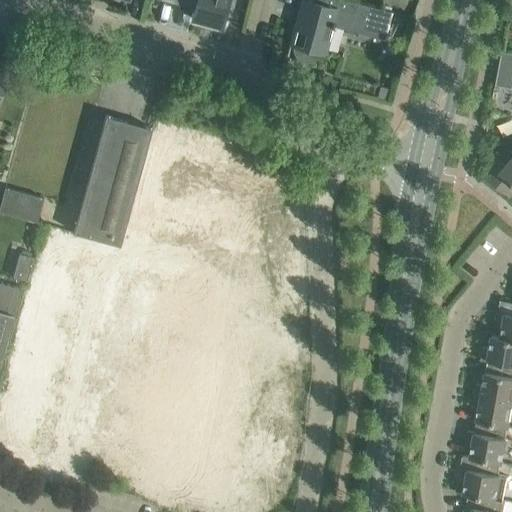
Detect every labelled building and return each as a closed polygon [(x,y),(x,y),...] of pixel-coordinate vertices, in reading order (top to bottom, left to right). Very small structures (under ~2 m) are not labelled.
[(196,0),(192,18),(220,25),(227,0),(196,0)] [(309,0),(309,1),(305,0),(302,0),(290,44),(293,44),(293,50),(294,54),(297,58),(301,61),(306,63),(311,62),(315,60),(319,57),(321,52),(325,53),(332,26),(334,26),(385,39),(390,18),(356,9),(357,2),(349,0),(309,0)] [(22,41),(11,38),(8,50),(19,53),(22,41)] [(119,244),(151,132),(152,128),(106,115),(73,232),(119,244)] [(511,182),(511,156),(505,165),(497,158),(484,174),(510,196),(510,195),(504,191),(511,182)] [(0,211),(36,221),(42,197),(4,186),(0,200),(0,211)] [(27,281),(34,258),(20,254),(13,277),(27,281)] [(285,461),(284,452),(282,438),(279,429),(276,421),(272,413),(268,405),(263,397),(266,390),(257,385),(256,387),(250,380),(244,373),(238,367),(232,361),(225,355),(240,297),(235,296),(238,286),(240,287),(246,267),(211,258),(203,287),(126,267),(104,348),(105,349),(101,362),(138,372),(128,409),(109,403),(109,404),(110,404),(98,452),(97,451),(96,452),(98,454),(113,468),(129,481),(146,492),(164,502),(182,511),(184,503),(191,505),(202,508),(213,510),(225,511),(237,510),(248,508),(257,505),(264,500),(271,494),(277,487),(281,479),(284,470),(285,461)] [(0,365),(5,346),(21,288),(0,282),(0,365)] [(511,313),(499,311),(496,324),(503,325),(501,337),(511,339),(511,313)] [(511,339),(501,337),(492,335),(490,347),(483,346),(481,359),(488,360),(503,363),(501,374),(511,376),(511,339)] [(511,376),(501,374),(503,363),(488,360),(483,384),(476,383),(474,395),(511,401),(511,376)] [(509,426),(511,407),(511,401),(474,395),(472,406),(479,407),(475,431),(475,432),(490,435),(492,423),(509,426)] [(508,428),(509,426),(492,423),(490,435),(475,432),(475,431),(468,430),(466,443),(472,444),(470,456),(470,457),(500,462),(500,464),(501,465),(506,438),(505,438),(506,428),(508,428)] [(498,475),(500,464),(500,462),(470,457),(470,456),(463,454),(459,479),(466,481),(463,493),(469,494),(503,500),(507,477),(498,475)] [(503,511),(505,500),(503,500),(469,494),(465,511),(503,511)]
